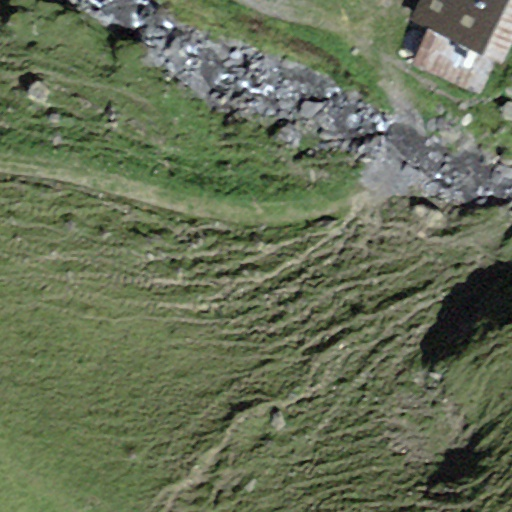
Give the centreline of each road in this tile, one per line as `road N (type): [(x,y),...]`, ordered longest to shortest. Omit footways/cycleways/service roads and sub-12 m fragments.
road 1 (track): [(0,166),(167,198),(313,211),(387,178),(412,135)]
road 2 (track): [(412,135),(347,32),(258,0)]
